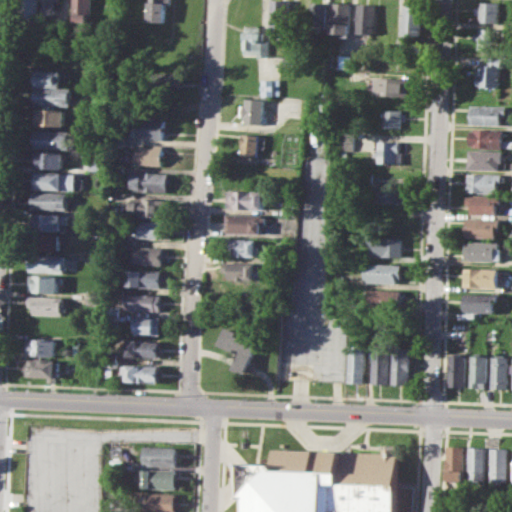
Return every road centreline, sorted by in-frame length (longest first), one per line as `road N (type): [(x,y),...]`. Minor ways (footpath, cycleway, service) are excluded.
road 1 (secondary): [(0,398),(511,418)]
road 2 (residential): [(444,0),(429,511)]
road 3 (residential): [(215,0),(192,405)]
road 4 (residential): [(10,0),(0,212)]
